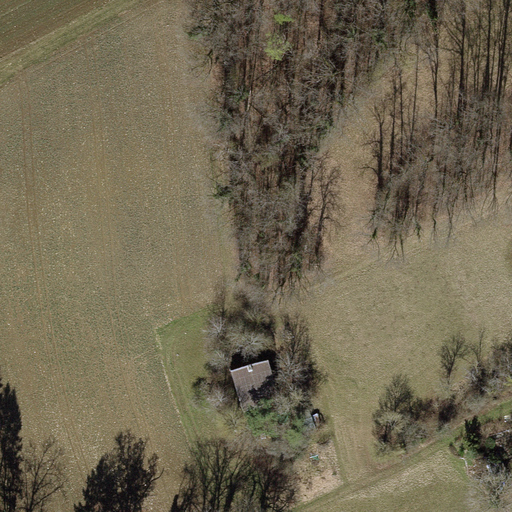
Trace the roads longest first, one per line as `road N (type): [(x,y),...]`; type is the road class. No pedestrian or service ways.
road 1 (track): [(292,511),(511,408)]
road 2 (track): [(132,0),(0,75)]
